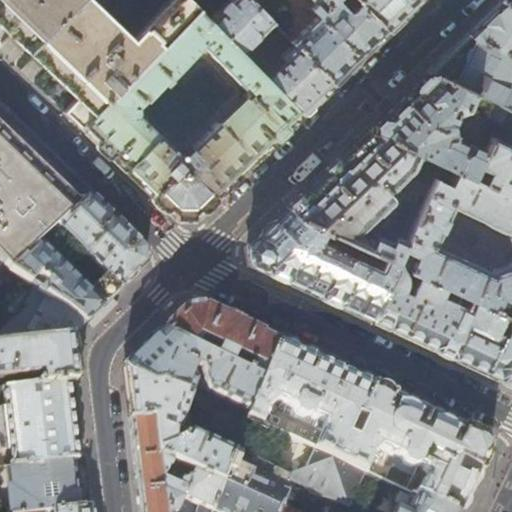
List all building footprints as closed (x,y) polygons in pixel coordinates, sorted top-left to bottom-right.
[(0,0),(0,17),(33,49),(80,0),(0,0)] [(170,0),(129,43),(84,0),(80,0),(33,49),(65,80),(79,93),(62,111),(81,129),(197,10),(197,8),(188,0),(170,0)] [(271,23),(249,1),(248,0),(228,0),(207,21),(240,53),(271,23)] [(336,0),(248,0),(249,1),(249,0),(309,0),(313,4),(307,8),(316,16),(289,42),(293,46),(332,84),(358,59),(386,32),(355,0),(352,0),(344,8),(336,0)] [(418,0),(355,0),(386,32),(414,4),(418,0)] [(511,6),(499,0),(488,11),(465,34),(511,56),(511,6)] [(240,53),(207,21),(197,10),(81,129),(171,216),(196,216),(241,172),(300,115),(258,73),(240,53)] [(511,56),(465,34),(451,48),(427,71),(505,107),(511,110),(511,87),(508,86),(511,75),(511,56)] [(264,67),(258,73),(300,115),(315,100),(332,84),(293,46),(267,71),(264,67)] [(505,107),(427,71),(403,94),(366,129),(439,164),(469,178),(475,167),(490,137),(495,126),(505,107)] [(511,110),(505,107),(495,126),(511,133),(511,110)] [(439,164),(366,129),(330,164),(290,203),(294,217),(321,230),(331,234),(374,254),(383,258),(393,263),(399,249),(404,240),(393,235),(390,236),(389,240),(375,234),(373,234),(371,235),(369,236),(367,240),(355,234),(389,201),(391,196),(390,194),(389,192),(411,169),(415,171),(412,176),(414,181),(428,187),(439,164)] [(0,260),(9,270),(40,242),(82,203),(76,204),(51,180),(48,182),(46,177),(42,171),(38,166),(30,156),(25,152),(21,148),(11,138),(3,133),(0,131),(0,260)] [(511,154),(505,151),(508,145),(490,137),(475,167),(486,172),(480,183),(511,198),(511,154)] [(511,198),(480,183),(469,178),(439,164),(428,187),(404,240),(399,249),(414,256),(407,270),(418,275),(441,286),(470,299),(493,310),(497,302),(502,304),(504,300),(511,303),(511,313),(510,318),(511,318),(511,198)] [(144,251),(88,198),(82,203),(40,242),(9,270),(8,271),(33,288),(85,323),(112,296),(94,279),(79,265),(77,265),(69,272),(50,252),(56,247),(59,250),(65,245),(61,239),(66,233),(86,253),(88,254),(103,270),(121,288),(144,266),(144,251)] [(294,217),(290,203),(267,225),(246,246),(248,262),(316,294),(370,319),(395,264),(393,263),(383,258),(377,270),(316,241),(321,230),(294,217)] [(371,259),(374,254),(331,234),(329,239),(371,259)] [(437,295),(441,286),(418,275),(408,294),(401,290),(404,280),(404,276),(403,271),(401,269),(398,266),(395,264),(370,319),(434,349),(483,371),(511,385),(511,384),(511,318),(510,318),(509,317),(500,335),(491,330),(499,313),(493,310),(470,299),(465,309),(437,295)] [(121,288),(103,270),(94,279),(112,296),(121,288)] [(79,328),(85,323),(33,288),(23,305),(30,310),(19,328),(12,324),(0,343),(0,344),(71,338),(71,336),(79,328)] [(180,311),(160,331),(196,349),(201,339),(219,348),(214,357),(261,380),(277,341),(233,321),(205,307),(180,311)] [(196,349),(160,331),(144,347),(123,367),(123,368),(131,375),(152,384),(160,383),(187,393),(191,398),(195,386),(244,409),(236,431),(241,433),(246,419),(261,380),(214,357),(196,349)] [(73,357),(71,338),(0,344),(0,378),(42,374),(43,383),(69,381),(76,380),(73,357)] [(386,392),(277,341),(261,380),(246,419),(283,436),(382,482),(390,467),(411,476),(403,492),(445,511),(462,511),(469,498),(487,459),(479,435),(386,392)] [(131,375),(123,368),(128,405),(129,420),(153,418),(158,454),(222,484),(233,453),(241,433),(236,431),(229,450),(180,427),(191,398),(187,393),(160,383),(152,384),(131,375)] [(73,421),(69,381),(43,383),(3,388),(13,466),(72,459),(78,458),(73,421)] [(153,418),(129,420),(138,490),(140,511),(210,511),(222,484),(158,454),(153,418)] [(445,511),(403,492),(382,482),(283,436),(268,469),(233,453),(222,484),(210,511),(276,511),(285,494),(279,491),(284,480),(326,501),(329,496),(355,509),(358,509),(360,508),(362,506),(376,511),(445,511)] [(74,481),(72,459),(13,466),(10,466),(13,486),(10,487),(10,489),(7,489),(10,511),(36,511),(82,507),(80,490),(79,481),(74,481)]
